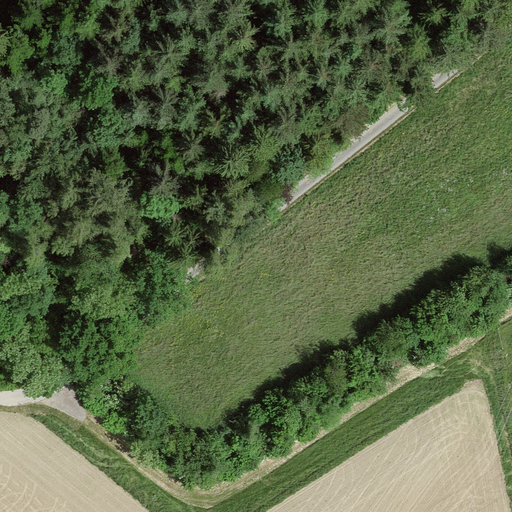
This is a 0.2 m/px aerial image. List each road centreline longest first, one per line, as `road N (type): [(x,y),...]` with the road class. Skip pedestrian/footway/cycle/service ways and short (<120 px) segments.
road 1 (track): [(0,398),(42,385),(511,18)]
road 2 (track): [(42,385),(144,478),(199,496),(511,309)]
